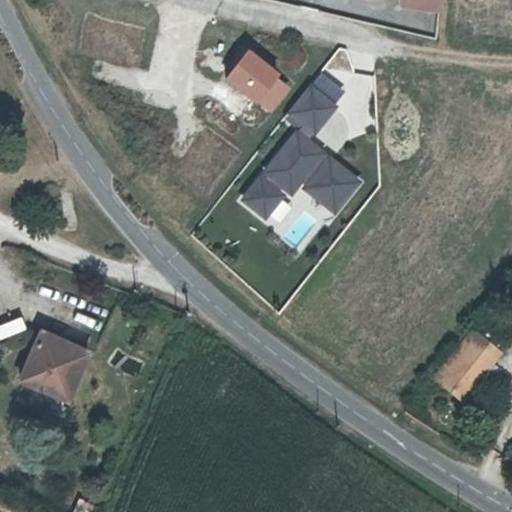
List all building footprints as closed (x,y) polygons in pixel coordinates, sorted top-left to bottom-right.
[(400,0),(402,8),(407,6),(440,10),(441,0),(400,0)] [(293,126),(237,202),(280,234),(301,207),(327,226),(361,180),(308,141),(335,104),(307,83),(282,117),(293,126)] [(60,347),(64,339),(45,330),(41,337),(60,347)] [(484,393),(479,389),(472,384),(496,351),(476,335),(437,386),(470,411),(484,393)] [(89,351),(64,339),(60,347),(41,337),(24,375),(68,395),(89,351)] [(472,384),(479,389),(503,357),(496,351),(472,384)]
